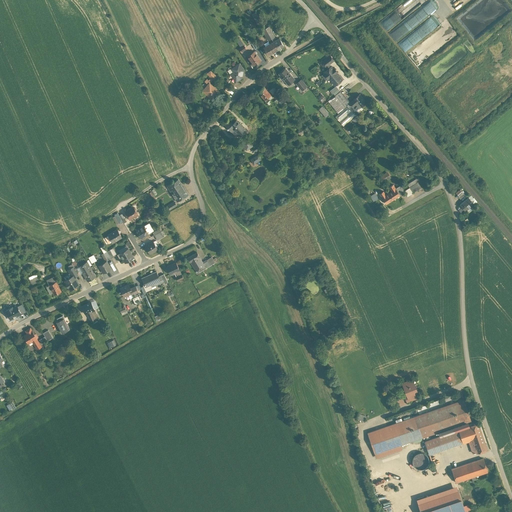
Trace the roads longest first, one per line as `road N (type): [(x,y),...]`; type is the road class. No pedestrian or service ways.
road 1 (residential): [(316,19),(196,145),(189,168),(200,224),(186,246),(0,336)]
road 2 (unclassified): [(511,499),(471,380),(455,210)]
road 3 (residential): [(455,210),(421,149),(316,19)]
road 4 (track): [(471,380),(356,425)]
